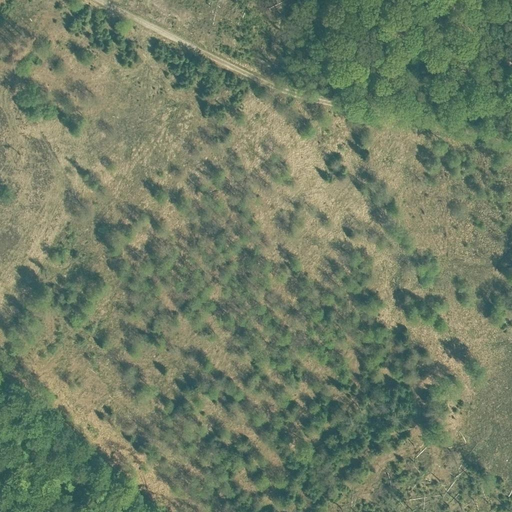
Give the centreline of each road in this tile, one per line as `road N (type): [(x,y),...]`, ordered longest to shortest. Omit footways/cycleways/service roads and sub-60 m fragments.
road 1 (track): [(103,0),(288,90),(511,142)]
road 2 (track): [(168,511),(0,369)]
